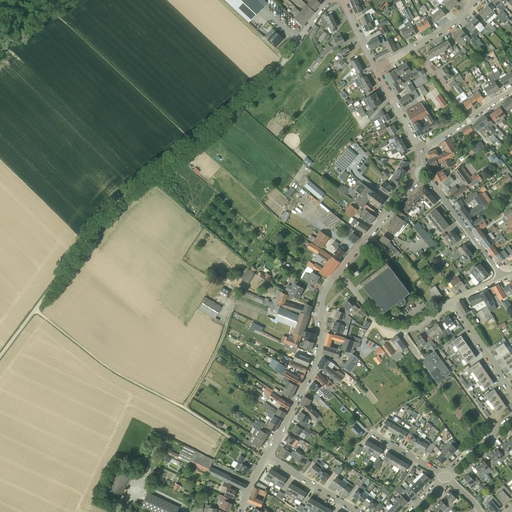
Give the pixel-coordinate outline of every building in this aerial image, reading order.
[(224,0),(249,22),(263,7),(255,0),(224,0)] [(300,12),(308,20),(314,13),(313,12),(306,5),(300,0),(293,0),(303,9),(300,12)] [(320,4),(315,0),(306,0),(309,2),(306,5),(313,12),(320,4)] [(383,10),(389,3),(384,0),(380,7),(383,10)] [(454,7),(447,0),(444,0),(442,3),(450,11),(454,7)] [(499,10),(504,5),(498,0),(493,0),(492,2),(499,10)] [(356,14),(362,11),(363,14),(366,12),(372,9),(370,5),(369,6),(369,7),(365,9),(362,3),(353,7),(356,14)] [(488,5),(484,10),(491,17),(495,13),(488,5)] [(436,13),(441,19),(446,15),(439,6),(437,7),(439,10),(436,13)] [(293,19),(301,26),(308,20),(300,12),(294,7),(290,12),(295,17),(293,19)] [(366,12),(367,16),(361,18),(364,25),(371,22),(368,16),(376,12),(372,9),(366,12)] [(403,11),(405,14),(408,21),(411,19),(408,13),(406,9),(403,11)] [(491,17),(484,10),(479,14),(486,22),(491,17)] [(498,13),(499,13),(505,19),(508,17),(502,10),(498,13)] [(441,19),(436,13),(433,15),(431,12),(429,13),(436,23),(441,19)] [(324,22),(326,25),(334,21),(331,15),(329,16),(327,13),(323,16),(326,21),(324,22)] [(505,19),(499,13),(497,15),(503,22),(506,20),(505,19)] [(425,16),(420,19),(426,29),(431,26),(425,16)] [(481,27),(482,25),(475,17),(470,22),(475,27),(478,24),(481,27)] [(426,29),(420,19),(414,22),(420,32),(426,29)] [(377,27),(378,29),(379,29),(384,25),(387,24),(389,22),(388,20),(386,22),(385,21),(377,26),(377,27)] [(334,21),(326,25),(328,28),(329,27),(331,33),(336,31),(335,28),(337,27),(334,21)] [(374,29),(377,27),(376,24),(374,21),(371,22),(364,25),(367,32),(374,29)] [(417,34),(411,24),(410,21),(404,24),(406,27),(411,37),(417,34)] [(481,40),(476,36),(480,32),(475,27),(470,22),(465,27),(473,34),(471,36),(473,38),(478,43),(481,40)] [(490,22),(488,24),(486,25),(493,32),(495,30),(493,27),(490,22)] [(388,32),(384,25),(379,29),(382,35),(388,32)] [(491,34),(493,32),(486,25),(484,27),(491,34)] [(406,27),(402,28),(400,30),(406,40),(411,37),(406,27)] [(264,37),(275,47),(283,39),(272,28),(264,37)] [(465,42),(468,40),(470,38),(462,30),(457,34),(465,42)] [(465,42),(457,34),(453,38),(461,46),(463,45),(465,42)] [(332,48),(333,52),(339,49),(338,46),(345,42),(342,36),(339,38),(338,38),(334,40),(335,40),(333,40),(332,42),(334,47),(332,48)] [(382,36),(377,38),(377,37),(368,43),(371,49),(381,44),(385,42),(382,36)] [(478,43),(473,38),(470,41),(476,47),(479,45),(477,43),(478,43)] [(384,42),(388,50),(375,57),(377,61),(391,54),(391,55),(397,51),(391,39),(384,42)] [(452,52),(454,51),(448,40),(443,43),(447,50),(450,48),(452,52)] [(443,56),(445,60),(447,58),(445,55),(445,53),(444,51),(447,50),(443,43),(438,46),(441,53),(443,56)] [(332,47),(328,44),(315,61),(309,69),(313,72),(332,47)] [(432,49),(436,56),(441,53),(438,46),(432,49)] [(338,53),(341,59),(342,59),(346,57),(345,55),(350,52),(348,48),(338,53)] [(436,56),(432,49),(427,52),(431,59),(436,56)] [(353,58),(348,60),(351,66),(350,66),(351,70),(355,68),(360,65),(357,59),(354,61),(353,58)] [(342,59),(341,59),(336,66),(340,69),(345,62),(342,59)] [(407,63),(401,67),(386,75),(391,85),(399,80),(411,71),(407,63)] [(450,67),(449,64),(439,72),(443,77),(449,72),(447,69),(450,67)] [(354,79),(358,77),(362,75),(361,72),(363,71),(360,65),(355,68),(356,71),(355,72),(356,74),(352,76),(354,79)] [(416,68),(411,71),(399,80),(391,85),(390,86),(396,96),(400,93),(399,91),(404,88),(411,84),(425,73),(423,70),(420,72),(416,68)] [(458,72),(458,73),(456,74),(452,69),(449,72),(443,77),(447,82),(453,76),(454,78),(460,75),(458,72)] [(494,82),(497,80),(493,73),(489,76),(490,79),(492,78),(494,82)] [(358,77),(361,83),(362,82),(364,85),(370,82),(366,76),(364,77),(362,75),(358,77)] [(504,86),(510,83),(506,76),(501,79),(504,86)] [(463,92),(459,87),(454,80),(449,84),(451,88),(454,86),(460,94),(463,92)] [(364,96),(367,94),(372,92),(370,89),(373,88),(370,82),(364,85),(360,87),(362,90),(364,89),(365,91),(362,93),(364,96)] [(495,82),(490,86),(494,92),(499,89),(495,82)] [(411,84),(404,88),(408,94),(399,100),(403,107),(413,101),(410,95),(409,94),(415,90),(411,84)] [(489,96),(494,92),(490,86),(484,89),(489,96)] [(348,96),(343,90),(340,93),(344,99),(348,96)] [(415,90),(409,94),(410,95),(413,101),(419,97),(415,90)] [(480,94),(478,91),(473,94),(478,102),(484,99),(480,94)] [(379,99),(379,98),(378,97),(376,93),(363,100),(369,111),(366,113),(369,118),(375,111),(373,109),(382,104),(379,99)] [(467,98),(473,106),(478,102),(473,94),(467,98),(468,98),(467,98)] [(448,104),(440,95),(435,98),(442,108),(448,104)] [(468,109),(473,106),(467,98),(462,101),(468,109)] [(511,114),(511,107),(507,100),(501,104),(505,110),(506,109),(510,116),(511,114)] [(406,111),(408,116),(413,124),(413,125),(418,122),(426,117),(429,115),(424,107),(421,102),(406,111)] [(366,115),(362,107),(357,109),(361,118),(366,115)] [(504,118),(506,116),(500,108),(495,111),(504,125),(507,123),(504,118)] [(380,125),(385,122),(385,123),(391,120),(387,114),(385,115),(382,109),(373,119),(374,122),(377,120),(380,125)] [(495,111),(490,115),(497,125),(499,123),(502,127),(504,125),(495,111)] [(426,117),(428,121),(430,125),(436,121),(435,119),(433,120),(429,115),(426,117)] [(496,132),(491,126),(494,124),(491,120),(489,121),(485,115),(481,118),(488,127),(490,131),(493,134),(493,135),(496,132)] [(487,133),(490,131),(488,127),(481,118),(477,122),(481,127),(487,133)] [(417,132),(419,137),(427,133),(426,133),(439,125),(436,121),(430,125),(427,126),(417,132)] [(417,132),(427,126),(426,123),(422,125),(421,123),(419,124),(418,122),(413,125),(417,132)] [(488,134),(487,133),(481,127),(477,122),(473,125),(477,131),(478,130),(484,137),(486,140),(488,138),(486,136),(488,134)] [(386,126),(381,129),(377,131),(380,135),(388,131),(390,135),(397,131),(394,125),(387,128),(386,126)] [(462,131),(465,136),(473,130),(470,126),(462,131)] [(398,140),(396,137),(390,140),(392,143),(394,143),(395,145),(396,145),(397,144),(399,147),(404,144),(401,138),(398,140)] [(455,148),(452,143),(449,139),(449,138),(438,146),(439,147),(442,146),(446,151),(438,155),(436,150),(436,151),(427,153),(429,159),(435,157),(436,157),(438,164),(443,162),(443,163),(451,159),(455,155),(453,150),(455,148)] [(478,151),(484,146),(480,142),(474,146),(478,151)] [(399,147),(397,148),(391,151),(392,154),(399,151),(402,156),(406,154),(405,152),(407,150),(404,144),(399,147)] [(334,163),(343,171),(357,155),(348,148),(334,163)] [(493,164),(499,160),(495,154),(489,158),(493,164)] [(303,161),(310,167),(314,162),(307,156),(303,161)] [(436,157),(429,160),(432,169),(439,166),(438,164),(436,157)] [(453,163),(451,159),(443,163),(446,169),(454,165),(453,163)] [(395,171),(402,177),(406,171),(404,170),(409,162),(402,162),(395,171)] [(470,177),(468,174),(462,166),(460,168),(460,167),(443,182),(447,187),(455,181),(455,180),(458,177),(464,185),(466,185),(467,186),(473,181),(472,179),(475,177),(475,178),(476,177),(474,174),(470,177)] [(434,174),(439,183),(444,179),(443,176),(446,174),(443,169),(434,174)] [(385,170),(382,172),(387,179),(390,176),(385,170)] [(345,171),(340,178),(344,181),(349,174),(345,171)] [(402,177),(395,171),(393,174),(394,175),(390,180),(394,182),(396,180),(398,182),(402,177)] [(475,177),(472,179),(473,181),(467,186),(466,185),(458,189),(452,194),(452,195),(453,194),(455,197),(470,188),(482,180),(479,175),(475,178),(475,177)] [(511,178),(509,175),(496,184),(499,189),(511,180),(511,178)] [(321,200),(325,194),(310,181),(305,186),(321,200)] [(385,200),(369,188),(361,182),(355,190),(361,195),(355,202),(359,204),(362,207),(363,208),(369,200),(379,208),(385,200)] [(384,182),(379,189),(387,194),(390,191),(391,192),(394,188),(389,184),(388,185),(384,182)] [(419,190),(426,198),(430,194),(423,186),(419,191),(419,190)] [(291,187),(286,196),(290,198),(295,190),(291,187)] [(482,192),(479,194),(475,197),(475,198),(470,202),(463,206),(458,210),(466,221),(471,218),(478,213),(483,210),(483,209),(502,196),(499,193),(496,195),(496,194),(493,196),(490,193),(491,192),(489,189),(482,193),(482,192)] [(424,200),(426,198),(419,190),(418,191),(419,191),(414,195),(422,204),(425,201),(424,200)] [(458,210),(463,206),(470,202),(475,198),(475,197),(479,194),(477,192),(464,200),(462,197),(454,204),(458,210)] [(430,194),(426,198),(424,200),(425,201),(428,203),(433,198),(431,195),(432,195),(431,195),(430,194)] [(422,204),(414,195),(410,199),(418,208),(422,204)] [(428,203),(431,207),(437,202),(433,198),(428,203)] [(405,203),(406,204),(412,210),(413,212),(418,208),(410,199),(405,203)] [(408,214),(412,210),(406,204),(402,208),(408,214)] [(345,212),(352,218),(357,210),(351,205),(345,212)] [(356,214),(370,224),(376,217),(369,212),(363,208),(362,207),(356,214)] [(449,225),(449,226),(447,223),(445,220),(444,220),(442,218),(443,217),(440,214),(440,215),(438,212),(436,209),(428,216),(429,217),(428,217),(431,221),(432,220),(433,222),(432,223),(435,227),(436,226),(438,228),(437,228),(440,232),(441,231),(441,232),(449,226),(449,225)] [(480,214),(482,216),(474,222),(471,218),(466,221),(472,230),(484,221),(485,221),(488,219),(490,217),(487,213),(485,210),(480,214)] [(281,220),(286,222),(290,213),(285,211),(281,220)] [(332,230),(341,219),(331,211),(322,222),(332,230)] [(397,215),(396,214),(388,224),(391,226),(388,230),(394,235),(397,231),(399,232),(400,230),(402,231),(405,225),(404,224),(406,222),(403,220),(406,216),(400,211),(397,215)] [(505,222),(511,216),(511,211),(501,219),(502,219),(499,221),(497,218),(494,220),(496,224),(498,226),(504,222),(505,222)] [(350,224),(365,234),(369,228),(360,222),(354,218),(350,224)] [(491,223),(488,219),(485,221),(484,221),(472,230),(479,240),(487,234),(486,232),(483,234),(481,230),(488,225),(487,225),(491,223)] [(433,241),(424,229),(426,228),(423,224),(421,226),(418,223),(413,227),(419,235),(430,248),(436,244),(433,241)] [(352,228),(345,236),(348,238),(355,243),(359,238),(356,235),(357,233),(352,228)] [(487,234),(479,240),(487,250),(499,241),(503,238),(503,237),(501,239),(499,236),(493,240),(492,239),(490,241),(488,239),(492,236),(490,234),(498,229),(497,228),(487,234)] [(449,243),(452,246),(461,239),(458,235),(457,236),(453,230),(447,235),(444,238),(448,243),(449,243)] [(310,235),(308,239),(322,248),(329,237),(321,231),(316,238),(310,235)] [(387,246),(395,254),(394,255),(397,257),(400,254),(398,251),(391,244),(389,246),(388,245),(391,240),(384,235),(380,240),(387,246)] [(496,255),(499,254),(496,249),(501,245),(506,241),(503,238),(499,241),(487,250),(493,258),(494,258),(494,257),(496,255)] [(345,252),(338,246),(339,244),(335,240),(331,245),(337,250),(335,253),(340,258),(345,252)] [(327,278),(340,262),(333,257),(332,257),(319,248),(311,243),(308,247),(329,261),(323,269),(315,263),(314,265),(309,262),(307,266),(312,269),(312,268),(327,278)] [(456,249),(457,251),(456,252),(460,257),(469,250),(464,244),(461,247),(460,246),(456,249)] [(442,254),(444,257),(451,251),(448,248),(442,254)] [(505,249),(499,254),(496,255),(501,262),(509,256),(505,249)] [(469,250),(460,257),(465,263),(470,259),(470,257),(473,255),(469,250)] [(472,274),(474,277),(484,269),(480,264),(477,266),(476,265),(473,268),(473,269),(471,271),(473,273),(472,274)] [(363,287),(380,310),(383,314),(397,304),(397,305),(398,305),(399,306),(400,306),(401,306),(402,306),(403,306),(404,305),(405,305),(405,304),(406,303),(406,302),(406,301),(406,300),(405,299),(405,298),(404,298),(410,293),(390,267),(383,272),(382,271),(377,275),(378,276),(363,287)] [(484,269),(474,277),(477,280),(478,279),(480,281),(482,279),(483,281),(486,278),(485,277),(488,274),(484,269)] [(320,277),(312,272),(310,275),(306,273),(302,279),(310,283),(312,281),(316,283),(320,277)] [(260,276),(262,277),(266,280),(272,283),(274,280),(270,278),(271,276),(266,273),(265,275),(262,273),(260,276)] [(458,277),(450,282),(448,284),(451,288),(453,287),(456,291),(456,290),(456,291),(456,290),(463,286),(464,286),(464,285),(458,277)] [(294,280),(291,286),(289,284),(286,290),(285,291),(288,293),(293,296),(298,299),(304,288),(300,286),(301,284),(294,280)] [(226,282),(219,294),(226,298),(233,286),(226,282)] [(435,286),(429,290),(436,299),(440,296),(441,297),(442,295),(440,292),(446,287),(447,287),(443,282),(436,287),(435,286)] [(501,285),(499,286),(498,284),(493,287),(496,292),(501,300),(506,297),(501,289),(503,288),(501,285)] [(239,294),(275,310),(277,306),(280,307),(301,313),(309,316),(309,315),(312,306),(307,304),(305,309),(285,302),(286,299),(291,300),(293,296),(288,293),(288,295),(282,293),(283,292),(279,290),(275,299),(273,298),(271,302),(268,301),(269,299),(265,298),(264,299),(256,295),(242,289),(239,294)] [(487,290),(481,293),(488,306),(494,303),(487,290)] [(471,307),(473,306),(475,312),(487,306),(480,293),(467,299),(468,299),(471,307)] [(221,307),(206,297),(198,309),(214,319),(221,307)] [(345,313),(348,315),(351,312),(349,310),(351,308),(356,312),(359,309),(352,302),(351,303),(348,300),(343,305),(346,308),(343,311),(345,313)] [(508,303),(507,300),(502,303),(505,307),(507,310),(511,308),(509,305),(511,305),(509,302),(508,303)] [(465,316),(470,314),(462,301),(458,304),(464,315),(465,315),(465,316)] [(275,320),(290,326),(292,327),(295,328),(293,333),(302,336),(315,340),(316,334),(307,331),(307,332),(304,331),(309,316),(301,313),(300,316),(280,308),(280,307),(277,306),(275,310),(278,312),(275,320)] [(342,320),(343,319),(345,313),(343,311),(342,311),(342,312),(338,311),(335,317),(342,320)] [(443,320),(448,327),(448,328),(454,324),(453,322),(449,316),(443,320)] [(333,331),(346,335),(348,329),(344,328),(345,324),(335,321),(334,325),(333,328),(334,328),(333,331)] [(264,328),(253,322),(250,327),(261,332),(264,328)] [(441,330),(442,330),(438,324),(432,328),(438,336),(443,333),(441,330)] [(455,336),(448,328),(448,327),(446,329),(452,338),(455,336)] [(426,331),(430,337),(432,340),(438,336),(432,328),(426,331)] [(452,338),(446,329),(443,331),(449,340),(452,338)] [(302,336),(293,333),(292,332),(291,335),(290,335),(288,338),(286,343),(285,343),(290,345),(297,348),(302,336)] [(360,343),(349,339),(346,338),(328,333),(323,353),(338,358),(341,350),(346,352),(353,354),(355,350),(353,350),(354,347),(360,349),(362,343),(360,343)] [(419,350),(425,345),(423,342),(425,341),(421,335),(415,340),(419,345),(417,347),(419,350)] [(453,348),(455,346),(464,340),(462,336),(461,335),(456,339),(455,336),(452,338),(449,340),(448,341),(453,348)] [(407,348),(397,336),(391,340),(398,349),(395,352),(393,350),(392,351),(386,344),(384,341),(384,340),(383,339),(380,342),(383,346),(382,346),(376,351),(379,354),(385,349),(395,363),(401,358),(404,356),(401,352),(407,348)] [(431,339),(429,341),(432,346),(435,350),(438,348),(435,343),(434,344),(431,339)] [(501,339),(494,344),(497,347),(495,349),(495,350),(498,353),(507,347),(504,343),(501,339)] [(301,347),(311,350),(314,343),(306,340),(306,341),(304,341),(301,347)] [(467,344),(464,340),(455,346),(458,351),(467,344)] [(470,348),(467,344),(458,351),(461,355),(470,348)] [(510,352),(507,347),(498,353),(501,358),(510,352)] [(461,355),(464,359),(473,353),(470,348),(461,355)] [(351,357),(343,367),(348,370),(347,370),(350,373),(356,365),(353,363),(357,357),(353,354),(346,352),(344,355),(351,357)] [(451,373),(437,354),(436,352),(425,360),(423,362),(429,370),(428,371),(438,384),(451,373)] [(504,362),(511,356),(511,354),(510,352),(501,358),(504,362)] [(311,359),(296,353),(294,360),(308,366),(311,359)] [(473,353),(464,359),(467,364),(476,357),(473,353)] [(335,371),(332,369),(328,365),(330,361),(323,357),(318,365),(322,369),(332,376),(338,381),(340,382),(344,376),(338,371),(335,371)] [(286,366),(280,363),(277,361),(273,359),(269,364),(273,367),(272,368),(279,372),(281,374),(284,369),(286,366)] [(305,373),(306,373),(308,367),(291,360),(289,366),(298,369),(298,370),(305,373)] [(467,369),(471,374),(473,372),(482,366),(479,362),(479,361),(470,368),(467,369)] [(473,372),(476,376),(485,370),(482,366),(473,372)] [(485,370),(476,376),(479,381),(488,374),(485,370)] [(303,380),(287,371),(284,375),(290,379),(300,385),(303,380)] [(294,393),(297,386),(288,382),(290,379),(284,375),(281,374),(279,372),(277,376),(283,379),(282,381),(287,383),(285,388),(294,393)] [(332,388),(335,384),(330,379),(327,382),(319,373),(315,377),(324,386),(326,389),(330,385),(332,388)] [(488,374),(479,381),(482,385),(491,379),(488,374)] [(491,379),(482,385),(485,389),(494,383),(491,379)] [(327,393),(329,396),(332,394),(329,390),(329,391),(328,391),(325,387),(323,389),(314,382),(310,387),(316,393),(320,397),(323,393),(321,391),(321,390),(325,394),(327,393)] [(264,392),(270,397),(281,404),(281,406),(288,410),(291,405),(280,398),(272,393),(273,391),(273,390),(267,386),(263,392),(264,392)] [(285,395),(291,399),(294,393),(285,388),(283,392),(282,391),(281,392),(275,388),(273,390),(281,396),(282,394),(285,395)] [(494,389),(483,397),(486,401),(497,394),(495,390),(495,389),(494,389)] [(316,394),(313,397),(318,401),(319,401),(324,407),(325,406),(327,409),(329,407),(321,399),(316,394)] [(500,398),(497,394),(486,401),(489,405),(491,404),(500,398)] [(305,396),(300,405),(301,406),(306,411),(311,417),(312,417),(318,422),(322,418),(317,413),(316,413),(310,407),(308,406),(311,400),(305,396)] [(500,398),(491,404),(494,408),(503,402),(500,398)] [(276,414),(283,418),(286,412),(279,409),(277,411),(265,402),(263,405),(268,408),(270,410),(276,413),(276,414)] [(503,402),(494,408),(497,412),(497,413),(507,407),(506,406),(503,402)] [(278,426),(282,420),(274,416),(276,414),(276,413),(270,410),(268,408),(266,413),(271,416),(269,420),(278,426)] [(311,420),(312,418),(301,412),(301,413),(300,413),(299,414),(300,415),(298,419),(300,420),(299,423),(306,427),(307,428),(309,424),(309,423),(311,420)] [(488,413),(486,414),(488,417),(491,422),(494,420),(490,415),(490,416),(488,413)] [(382,427),(388,430),(395,417),(393,416),(391,419),(388,417),(382,427)] [(388,430),(393,433),(401,420),(395,417),(388,430)] [(256,424),(261,426),(267,430),(268,428),(275,432),(278,426),(269,420),(268,420),(266,424),(258,420),(258,421),(256,424)] [(393,433),(399,436),(404,427),(400,424),(402,421),(401,420),(393,433)] [(268,434),(260,430),(260,431),(259,430),(261,426),(256,424),(254,423),(252,426),(255,428),(252,434),(256,437),(264,441),(268,434)] [(404,427),(399,436),(404,439),(410,430),(412,431),(415,426),(412,424),(409,429),(404,427)] [(306,427),(304,430),(296,425),(292,432),(300,436),(302,432),(304,434),(305,431),(310,433),(312,431),(307,428),(306,427)] [(351,429),(354,432),(357,436),(361,432),(355,425),(351,429)] [(414,433),(418,427),(415,426),(412,431),(411,432),(413,433),(412,435),(408,442),(414,445),(419,436),(414,433)] [(421,432),(419,436),(414,445),(419,448),(425,439),(421,437),(423,433),(421,432)] [(284,440),(294,447),(296,444),(294,442),(296,440),(289,434),(284,440)] [(264,441),(256,437),(252,444),(260,448),(264,441)] [(428,452),(432,444),(430,442),(425,439),(419,448),(424,451),(425,450),(428,452)] [(366,453),(372,443),(367,440),(362,448),(358,445),(353,452),(359,455),(361,451),(362,451),(366,453)] [(503,450),(508,456),(510,454),(509,452),(511,449),(511,447),(506,440),(503,443),(504,443),(503,445),(505,448),(503,450)] [(447,448),(452,454),(457,449),(452,444),(449,441),(444,446),(445,446),(447,448)] [(378,446),(372,443),(366,453),(370,455),(368,458),(367,458),(364,462),(368,464),(372,456),(378,446)] [(183,445),(178,455),(168,450),(166,454),(177,459),(199,470),(207,473),(206,474),(227,484),(227,482),(244,490),(246,485),(228,477),(228,476),(209,468),(213,460),(183,445)] [(383,450),(378,446),(372,456),(376,459),(373,464),(374,464),(372,467),(375,469),(380,460),(381,459),(378,458),(383,450)] [(442,453),(448,459),(452,454),(447,448),(445,446),(440,451),(442,453)] [(137,467),(141,469),(151,449),(147,448),(137,467)] [(297,454),(294,452),(291,449),(289,452),(283,448),(279,453),(286,459),(289,455),(294,458),(297,454)] [(297,449),(294,452),(297,454),(301,457),(303,453),(297,449)] [(493,452),(499,460),(501,462),(505,459),(505,458),(508,456),(503,450),(500,452),(498,449),(496,450),(495,450),(493,452)] [(447,459),(448,459),(442,453),(440,451),(439,450),(437,452),(440,455),(437,458),(443,463),(447,459),(448,460),(448,459),(447,459)] [(389,462),(393,455),(387,452),(383,459),(389,462)] [(489,462),(494,468),(498,464),(497,462),(499,460),(493,452),(490,454),(490,455),(489,456),(492,460),(489,462)] [(393,455),(389,462),(394,465),(398,458),(393,455)] [(240,456),(236,462),(238,463),(234,468),(235,468),(237,470),(245,474),(249,468),(241,463),(242,461),(244,459),(240,456)] [(312,461),(315,464),(310,471),(315,474),(324,462),(322,461),(320,464),(317,461),(319,458),(316,456),(312,461)] [(333,471),(336,473),(340,468),(343,463),(335,458),(332,461),(338,465),(333,471)] [(398,458),(394,465),(400,468),(404,462),(398,458)] [(479,463),(486,472),(490,468),(491,470),(494,468),(489,462),(487,464),(484,460),(482,462),(482,461),(479,463)] [(320,478),(324,472),(327,469),(324,466),(326,464),(324,462),(315,474),(320,478)] [(409,465),(404,462),(400,468),(402,470),(400,473),(403,474),(400,480),(402,481),(407,473),(405,472),(409,465)] [(484,477),(488,474),(486,472),(479,463),(476,466),(477,467),(475,468),(478,471),(475,473),(480,479),(483,477),(484,477)] [(272,479),(276,472),(271,469),(267,476),(272,479)] [(117,504),(129,478),(113,471),(101,497),(117,504)] [(276,472),(272,479),(271,482),(274,484),(272,487),(274,488),(276,485),(282,475),(276,472)] [(330,476),(324,472),(320,478),(325,482),(330,476)] [(424,474),(420,479),(425,484),(426,484),(430,479),(424,474)] [(463,478),(467,482),(467,483),(470,486),(473,483),(476,485),(480,481),(474,475),(471,477),(469,474),(467,476),(466,475),(463,478)] [(281,488),(283,486),(287,479),(282,475),(276,485),(281,488)] [(357,485),(359,487),(360,487),(364,482),(367,478),(364,476),(361,480),(357,485)] [(332,484),(337,488),(342,481),(337,477),(332,484)] [(421,489),(425,484),(420,479),(415,483),(421,489)] [(342,491),(346,485),(342,481),(337,488),(342,491)] [(229,488),(230,486),(230,485),(224,482),(221,489),(226,491),(225,493),(224,495),(232,498),(235,491),(229,488)] [(267,487),(259,482),(255,487),(259,489),(265,491),(267,487)] [(346,485),(342,491),(347,495),(353,486),(348,482),(348,483),(346,485)] [(292,494),(296,487),(291,483),(287,490),(285,493),(290,496),(292,493),(292,494)] [(421,489),(415,483),(413,486),(411,488),(416,493),(421,489)] [(511,499),(507,494),(510,492),(504,485),(500,488),(502,490),(496,495),(504,505),(505,504),(505,505),(508,503),(507,502),(511,499)] [(290,496),(294,498),(292,502),(294,503),(296,499),(297,497),(301,490),(296,487),(292,494),(292,493),(290,496)] [(364,490),(360,487),(359,487),(353,495),(358,499),(363,493),(364,490)] [(416,493),(411,488),(406,493),(412,498),(416,494),(417,494),(416,494),(416,493)] [(301,490),(297,497),(296,499),(301,502),(307,493),(301,490)] [(368,507),(375,498),(371,495),(374,493),(372,491),(368,497),(363,503),(368,507)] [(457,497),(454,494),(453,495),(449,491),(447,493),(448,494),(446,496),(448,499),(446,501),(453,508),(455,505),(452,502),(457,497)] [(141,506),(153,511),(176,511),(179,507),(168,502),(147,493),(141,506)] [(368,497),(363,493),(358,499),(363,503),(368,497)] [(229,499),(221,495),(218,501),(222,502),(220,508),(228,511),(231,504),(227,502),(229,499)] [(500,509),(495,503),(497,501),(492,495),(487,500),(489,502),(486,505),(492,511),(491,511),(496,511),(497,511),(500,509)] [(260,507),(263,501),(250,496),(248,501),(260,507)] [(403,507),(404,506),(404,507),(404,506),(408,502),(402,496),(400,499),(397,497),(395,499),(398,501),(403,507)] [(306,505),(305,507),(310,510),(316,501),(310,498),(306,505)] [(375,511),(377,510),(381,504),(379,502),(379,501),(375,498),(368,507),(373,511),(373,510),(375,511)] [(437,504),(444,511),(448,511),(453,508),(446,501),(444,503),(441,500),(439,502),(437,504)] [(311,511),(316,511),(321,504),(316,501),(310,510),(309,511),(311,511),(312,511),(311,511)] [(393,506),(399,511),(403,507),(398,501),(393,506)] [(205,504),(205,507),(203,507),(203,503),(194,502),(192,511),(195,511),(207,511),(208,505),(205,504)]
